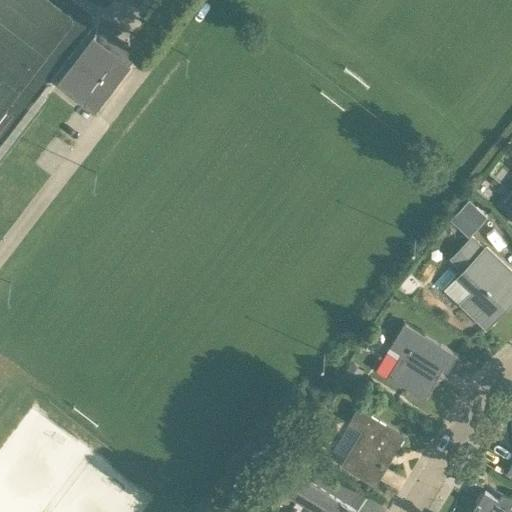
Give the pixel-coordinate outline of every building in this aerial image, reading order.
[(94,39),(59,85),(92,112),(130,67),(129,66),(140,52),(130,44),(122,53),(120,51),(116,56),(94,39)] [(511,190),(503,202),(511,208),(511,190)] [(468,236),(486,217),(469,201),(451,220),(468,236)] [(487,327),(511,299),(511,290),(505,284),(511,275),(511,270),(487,248),(485,249),(472,238),(454,256),(467,268),(466,270),(482,286),(464,305),(487,327)] [(404,322),(390,347),(401,354),(387,377),(419,396),(438,364),(448,371),(458,354),(404,322)] [(365,369),(352,362),(346,373),(359,380),(365,369)] [(394,455),(406,435),(358,406),(348,423),(361,430),(344,459),(374,477),(381,464),(383,466),(385,463),(382,461),(388,452),(394,455)] [(356,511),(301,477),(289,496),(314,511),(356,511)] [(511,511),(511,505),(485,490),(472,511),(511,511)]
